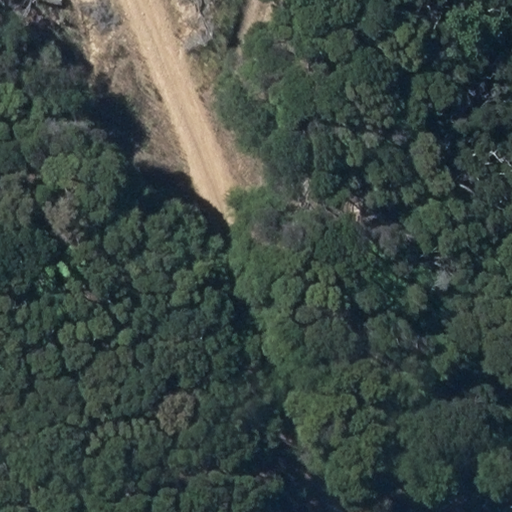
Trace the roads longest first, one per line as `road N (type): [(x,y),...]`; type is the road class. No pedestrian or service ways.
road 1 (track): [(310,511),(36,0)]
road 2 (track): [(171,0),(83,85)]
